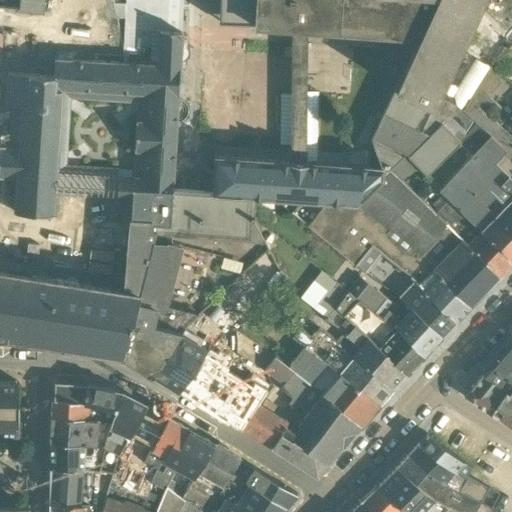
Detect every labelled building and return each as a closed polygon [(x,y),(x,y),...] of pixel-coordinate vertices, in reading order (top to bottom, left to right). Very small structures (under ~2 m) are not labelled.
[(17,0),(17,8),(42,11),(43,0),(17,0)] [(60,92),(55,164),(65,164),(69,96),(135,100),(133,152),(172,155),(176,92),(177,66),(179,66),(183,0),(121,0),(118,60),(54,56),(52,72),(52,92),(60,92)] [(210,190),(252,194),(273,195),(324,199),(355,201),(379,176),(379,164),(316,160),(316,89),(304,89),(304,27),(415,35),(391,86),(446,112),(450,102),(453,95),(449,94),(439,89),(479,0),(218,0),(218,21),(251,22),(250,24),(289,26),(289,90),(278,90),(278,141),(288,141),(288,158),(213,153),(211,168),(210,190)] [(473,56),(449,94),(453,95),(450,102),(459,109),(468,96),(476,84),(484,70),(487,65),(473,56)] [(185,107),(212,107),(213,58),(187,57),(185,107)] [(52,92),(52,72),(6,70),(4,103),(10,104),(7,144),(0,143),(0,174),(14,175),(13,208),(53,210),(54,196),(55,164),(60,92),(52,92)] [(476,84),(486,94),(497,80),(484,70),(476,84)] [(486,94),(476,84),(468,96),(485,112),(494,101),(486,94)] [(459,109),(450,102),(446,112),(391,87),(368,137),(379,164),(379,176),(388,166),(403,150),(415,163),(424,173),(459,139),(470,152),(489,131),(474,118),(472,119),(459,109)] [(468,96),(459,109),(472,119),(474,118),(489,131),(505,146),(501,151),(511,161),(511,136),(485,112),(468,96)] [(505,146),(489,131),(470,152),(460,162),(466,167),(485,149),(494,158),(501,151),(505,146)] [(459,139),(424,173),(437,187),(460,162),(470,152),(459,139)] [(498,180),(507,171),(494,158),(485,149),(466,167),(460,162),(437,187),(441,191),(472,221),(486,206),(484,202),(492,194),(502,203),(511,193),(498,180)] [(400,178),(415,163),(403,150),(388,166),(400,178)] [(511,175),(511,161),(501,151),(494,158),(507,171),(511,175)] [(172,155),(133,152),(131,167),(128,201),(127,215),(151,217),(151,219),(167,220),(171,167),(172,155)] [(437,187),(424,173),(415,163),(400,178),(432,210),(436,206),(431,202),(441,191),(437,187)] [(65,164),(55,164),(54,196),(128,201),(131,167),(65,164)] [(411,278),(454,318),(497,273),(432,210),(400,178),(388,166),(379,176),(355,201),(324,199),(306,222),(354,263),(371,241),(380,249),(411,278)] [(0,266),(0,335),(5,335),(5,334),(119,352),(151,371),(173,338),(187,321),(197,312),(164,303),(180,241),(170,238),(170,231),(261,237),(262,235),(250,217),(251,206),(252,194),(210,190),(211,168),(171,167),(167,220),(151,219),(151,217),(127,215),(122,285),(31,271),(0,266)] [(511,193),(511,175),(507,171),(498,180),(511,193)] [(432,210),(497,273),(511,259),(472,221),(441,191),(431,202),(436,206),(432,210)] [(472,221),(511,259),(511,257),(511,193),(502,203),(493,212),(486,206),(472,221)] [(252,194),(251,206),(272,207),(273,195),(252,194)] [(371,241),(354,263),(363,270),(380,249),(371,241)] [(0,266),(31,271),(31,268),(0,263),(0,266)] [(334,337),(391,385),(404,371),(334,304),(346,288),(319,267),(298,295),(320,312),(320,313),(340,331),(334,337)] [(391,322),(422,352),(440,332),(410,304),(396,316),(387,308),(393,301),(357,272),(346,288),(391,322)] [(410,304),(440,332),(454,318),(411,278),(397,292),(410,304)] [(197,312),(187,321),(205,333),(199,342),(205,346),(177,388),(239,425),(256,398),(266,382),(231,358),(221,351),(225,345),(239,324),(253,303),(226,284),(197,312)] [(334,304),(404,371),(422,352),(391,322),(346,288),(334,304)] [(173,338),(151,371),(177,388),(205,346),(199,342),(205,333),(187,321),(173,338)] [(302,342),(378,400),(391,385),(334,337),(317,323),(309,332),(298,323),(291,333),(302,342)] [(511,335),(481,372),(506,387),(511,380),(511,381),(511,335)] [(319,390),(358,423),(378,400),(302,342),(291,357),(279,345),(273,353),(319,390)] [(221,351),(231,358),(235,352),(225,345),(221,351)] [(302,413),(319,390),(273,353),(262,368),(280,383),(278,386),(290,395),(286,400),(302,413)] [(470,397),(490,409),(506,387),(481,372),(469,387),(470,397)] [(17,379),(0,378),(0,430),(17,431),(17,379)] [(51,396),(83,402),(86,382),(52,380),(51,396)] [(511,381),(511,380),(506,387),(490,409),(505,419),(510,423),(511,423),(511,381)] [(109,386),(86,382),(83,402),(113,407),(119,390),(109,386)] [(145,402),(119,390),(113,407),(109,418),(102,442),(96,468),(112,471),(117,451),(127,434),(128,435),(145,402)] [(291,435),(325,460),(358,423),(319,390),(302,413),(292,428),(294,430),(291,435)] [(239,425),(270,444),(283,423),(287,417),(272,408),(275,403),(264,395),(261,401),(256,398),(239,425)] [(50,414),(109,418),(113,407),(83,402),(51,396),(50,414)] [(166,414),(145,402),(128,435),(148,446),(166,414)] [(49,438),(102,442),(109,418),(50,414),(49,438)] [(166,414),(148,446),(142,458),(155,465),(162,468),(165,462),(160,459),(171,439),(177,442),(187,426),(166,414)] [(315,472),(325,460),(291,435),(294,430),(292,428),(283,423),(270,444),(315,472)] [(165,484),(179,493),(184,485),(169,476),(174,466),(190,475),(194,468),(211,440),(187,426),(177,442),(171,439),(160,459),(165,462),(162,468),(155,465),(149,479),(164,487),(165,484)] [(463,476),(457,487),(479,499),(487,484),(466,472),(470,465),(425,430),(416,440),(463,476)] [(49,464),(91,467),(96,468),(102,442),(49,438),(49,464)] [(238,456),(211,440),(194,468),(220,484),(238,456)] [(444,480),(457,487),(463,476),(416,440),(406,451),(443,481),(444,480)] [(406,451),(394,464),(431,494),(461,509),(465,511),(471,511),(479,499),(457,487),(444,480),(443,481),(406,451)] [(252,464),(238,456),(220,484),(217,489),(230,498),(243,478),(252,464)] [(48,500),(88,501),(91,467),(49,464),(48,500)] [(243,478),(283,504),(296,491),(252,464),(243,478)] [(394,464),(377,482),(404,508),(413,511),(459,511),(461,509),(431,494),(394,464)] [(185,497),(206,511),(252,511),(230,498),(217,489),(220,484),(194,468),(190,475),(184,485),(179,493),(185,497)] [(230,498),(252,511),(276,511),(283,504),(243,478),(230,498)] [(372,511),(413,511),(404,508),(377,482),(358,499),(372,511)] [(175,511),(178,509),(185,497),(179,493),(165,484),(164,487),(155,509),(154,511),(175,511)] [(153,511),(154,511),(155,509),(142,505),(143,503),(123,496),(122,498),(105,493),(98,511),(153,511)] [(206,511),(185,497),(178,509),(183,511),(206,511)] [(345,511),(372,511),(358,499),(345,511)] [(48,500),(47,511),(87,511),(88,501),(48,500)] [(0,511),(26,511),(26,503),(0,501),(0,511)]
